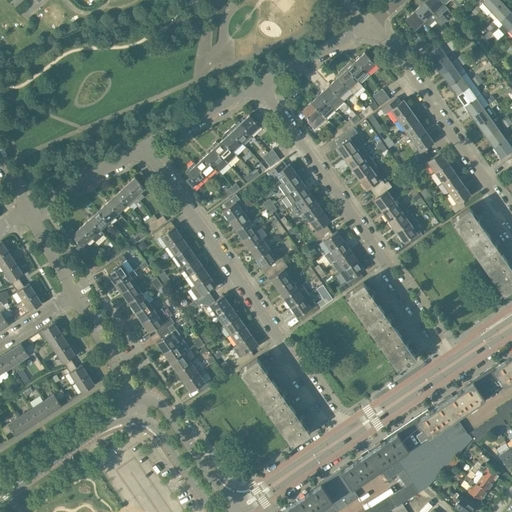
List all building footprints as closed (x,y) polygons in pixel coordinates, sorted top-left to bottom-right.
[(443,3),(440,0),(425,0),(424,1),(434,12),(438,16),(441,13),(447,8),(443,3)] [(500,0),(484,0),(483,2),(491,11),(502,1),(500,0)] [(434,12),(424,1),(415,10),(425,21),(429,25),(435,19),(440,25),(444,22),(438,16),(434,12)] [(495,24),(500,20),(510,10),(502,1),(491,11),(497,18),(493,22),(485,29),(487,32),(490,30),(495,24)] [(472,11),(475,14),(481,9),(478,6),(472,11)] [(415,30),(425,21),(415,10),(405,19),(415,30)] [(511,11),(510,10),(500,20),(495,24),(490,30),(484,36),(487,39),(499,28),(504,34),(509,30),(511,26),(511,11)] [(441,13),(438,16),(444,22),(447,19),(441,13)] [(460,31),(458,33),(465,42),(471,37),(459,23),(453,28),(457,32),(459,30),(460,31)] [(431,45),(440,37),(436,32),(427,41),(431,45)] [(439,45),(427,53),(431,57),(428,59),(433,65),(447,55),(453,51),(445,41),(444,41),(439,45)] [(478,48),(475,43),(470,46),(474,51),(478,48)] [(480,50),(475,54),(479,59),(485,55),(480,50)] [(364,52),(355,60),(366,72),(375,63),(364,52)] [(456,59),(459,62),(466,57),(463,54),(456,59)] [(447,55),(433,65),(437,71),(439,70),(442,74),(454,66),(447,55)] [(468,61),(466,57),(459,62),(461,66),(468,61)] [(350,61),(344,66),(357,80),(366,72),(355,60),(352,63),(350,61)] [(341,73),(337,77),(348,88),(353,94),(362,86),(357,80),(344,66),(339,71),(341,73)] [(454,66),(442,74),(450,84),(462,76),(454,66)] [(480,78),(484,75),(482,72),(478,75),(471,79),(474,83),(481,78),(480,78)] [(450,84),(448,86),(452,92),(454,91),(457,95),(469,86),(467,83),(462,76),(450,84)] [(348,88),(337,77),(328,85),(339,97),(348,88)] [(481,78),(474,83),(476,86),(483,81),(481,78)] [(457,95),(465,105),(476,97),(481,93),(476,86),(474,83),(469,86),(457,95)] [(344,103),(339,97),(328,85),(320,93),(330,105),(335,109),(336,110),(344,103)] [(373,95),(376,100),(386,94),(382,89),(373,95)] [(335,109),(330,105),(320,93),(311,101),(321,113),(326,118),(335,109)] [(386,94),(376,100),(380,106),(390,99),(386,94)] [(489,104),(495,99),(493,96),(486,101),(489,104)] [(391,109),(398,119),(412,110),(404,99),(401,101),(397,97),(381,108),(385,113),(391,109)] [(476,97),(465,105),(472,116),(484,107),(476,97)] [(489,104),(484,107),(472,116),(479,126),(491,118),(486,111),(498,102),(495,99),(489,104)] [(312,121),(321,113),(311,101),(302,110),(312,121)] [(370,105),(366,108),(369,113),(373,111),(378,107),(375,102),(370,105)] [(365,116),(369,113),(366,108),(361,111),(365,116)] [(412,110),(398,119),(406,130),(419,121),(412,110)] [(249,114),(240,122),(251,134),(260,125),(249,114)] [(351,119),(347,121),(351,127),(354,124),(361,119),(357,114),(351,119)] [(501,121),(503,124),(510,120),(508,116),(501,121)] [(491,118),(479,126),(487,136),(498,128),(491,118)] [(511,123),(511,122),(510,120),(503,124),(506,128),(511,123)] [(419,121),(406,130),(413,140),(426,131),(419,121)] [(235,123),(229,128),(242,142),(251,134),(240,122),(237,125),(235,123)] [(346,130),(343,124),(336,129),(340,134),(346,130)] [(342,143),(337,147),(344,158),(357,148),(362,145),(363,144),(355,134),(360,131),(356,126),(348,132),(338,139),(342,143)] [(226,136),(222,139),(233,151),(242,142),(229,128),(224,134),(226,136)] [(498,128),(487,136),(494,147),(506,138),(498,128)] [(336,129),(333,131),(327,136),(330,141),(340,134),(336,129)] [(415,155),(418,160),(428,153),(425,148),(434,141),(426,131),(413,140),(421,151),(415,155)] [(511,149),(511,146),(506,138),(494,147),(502,157),(511,149)] [(216,141),(213,144),(213,147),(214,147),(224,158),(228,162),(236,155),(233,151),(222,139),(218,143),(218,142),(216,141)] [(362,145),(344,158),(352,168),(365,159),(370,155),(362,145)] [(205,155),(215,167),(219,171),(228,162),(224,158),(214,147),(205,155)] [(267,161),(277,154),(273,149),(264,156),(267,161)] [(428,161),(435,171),(448,162),(441,151),(432,158),(428,153),(418,160),(413,163),(417,168),(428,161)] [(271,166),(280,159),(277,154),(267,161),(271,166)] [(205,155),(196,164),(206,175),(215,167),(205,155)] [(370,155),(365,159),(352,168),(359,178),(372,169),(377,165),(370,155)] [(282,161),(269,170),(273,175),(276,173),(283,182),(297,173),(290,163),(285,166),(282,161)] [(190,176),(185,181),(192,188),(197,183),(206,175),(196,164),(194,162),(188,166),(190,169),(187,172),(190,176)] [(435,171),(443,182),(456,172),(448,162),(435,171)] [(372,169),(359,178),(366,189),(372,185),(375,190),(385,184),(381,179),(380,180),(372,169)] [(252,171),(244,177),(248,182),(252,180),(256,177),(252,171)] [(443,182),(450,192),(463,183),(456,172),(443,182)] [(283,182),(279,185),(286,195),(290,192),(303,182),(297,173),(283,182)] [(135,176),(126,184),(137,196),(140,200),(145,196),(141,192),(146,187),(135,176)] [(388,181),(385,184),(375,190),(379,195),(374,199),(381,209),(394,200),(387,190),(392,186),(388,181)] [(310,192),(303,182),(290,192),(286,195),(292,204),(297,201),(310,192)] [(471,194),(463,183),(450,192),(457,203),(452,207),(455,211),(465,205),(462,200),(471,194)] [(117,193),(128,204),(129,206),(133,202),(136,204),(140,200),(137,196),(126,184),(117,193)] [(222,200),(232,194),(228,189),(219,195),(222,200)] [(310,192),(297,201),(303,211),(317,201),(310,192)] [(108,201),(119,213),(128,204),(117,193),(108,201)] [(223,211),(230,220),(243,211),(247,208),(236,194),(224,202),(227,207),(223,211)] [(394,200),(381,209),(389,220),(402,211),(394,200)] [(108,201),(99,209),(110,221),(119,213),(108,201)] [(317,201),(303,211),(310,220),(324,211),(317,201)] [(452,220),(470,244),(488,232),(470,207),(452,220)] [(99,209),(90,217),(101,229),(110,221),(99,209)] [(250,220),(243,211),(230,220),(236,229),(250,220)] [(313,232),(317,238),(330,229),(326,224),(330,220),(324,211),(310,220),(317,230),(313,232)] [(402,211),(389,220),(396,230),(409,221),(415,217),(412,212),(406,217),(402,211)] [(148,226),(158,219),(154,214),(144,221),(148,226)] [(163,215),(158,219),(148,226),(152,231),(167,220),(163,215)] [(90,217),(81,225),(92,237),(96,242),(105,233),(101,229),(90,217)] [(415,217),(409,221),(396,230),(404,241),(408,238),(412,242),(422,235),(418,231),(417,232),(412,226),(418,221),(415,217)] [(257,230),(250,220),(236,229),(243,239),(257,230)] [(83,246),(92,237),(81,225),(72,234),(80,243),(75,248),(82,254),(87,250),(83,246)] [(162,237),(168,246),(182,236),(174,226),(166,231),(163,226),(153,233),(158,240),(162,237)] [(333,234),(330,229),(317,238),(321,242),(324,240),(331,250),(344,240),(337,231),(333,234)] [(263,239),(257,230),(243,239),(250,248),(263,239)] [(505,256),(488,232),(470,244),(487,269),(505,256)] [(175,255),(189,246),(182,236),(168,246),(175,255)] [(270,248),(263,239),(250,248),(256,258),(270,248)] [(344,240),(331,250),(338,259),(351,250),(344,240)] [(175,255),(182,265),(195,255),(189,246),(175,255)] [(310,258),(316,254),(311,246),(304,250),(310,258)] [(277,258),(270,248),(256,258),(264,268),(268,265),(272,270),(284,261),(280,256),(277,258)] [(0,254),(0,263),(4,271),(16,263),(8,250),(0,254)] [(108,262),(118,255),(114,250),(105,257),(108,262)] [(358,259),(351,250),(338,259),(332,263),(339,272),(344,269),(358,259)] [(110,264),(105,267),(108,272),(115,283),(129,273),(134,270),(123,255),(120,257),(110,264)] [(185,270),(189,275),(202,265),(195,255),(182,265),(176,269),(180,273),(185,270)] [(511,287),(511,266),(505,256),(487,269),(504,293),(511,287)] [(344,269),(340,272),(347,281),(348,281),(351,286),(363,277),(360,272),(364,268),(358,259),(344,269)] [(143,269),(148,265),(145,260),(140,264),(143,269)] [(288,266),(284,261),(272,270),(275,275),(271,278),(278,287),(291,278),(284,268),(288,266)] [(16,263),(4,271),(13,284),(21,280),(18,276),(23,273),(16,263)] [(209,275),(202,265),(189,275),(196,285),(209,275)] [(122,292),(136,283),(133,278),(137,275),(134,270),(129,273),(115,283),(118,286),(117,288),(120,292),(122,292)] [(195,300),(199,305),(212,296),(208,291),(216,285),(209,275),(196,285),(190,289),(197,299),(195,300)] [(278,287),(284,297),(298,287),(291,278),(278,287)] [(18,291),(13,294),(17,302),(23,298),(23,300),(35,292),(29,282),(24,285),(22,282),(15,286),(15,287),(18,291)] [(346,294),(363,319),(381,306),(364,282),(346,294)] [(122,292),(129,302),(143,293),(136,283),(122,292)] [(302,284),(298,287),(284,297),(291,306),(304,296),(309,293),(302,284)] [(326,302),(332,298),(322,284),(316,288),(326,302)] [(35,292),(23,300),(30,310),(42,302),(35,292)] [(129,302),(136,312),(150,302),(143,293),(129,302)] [(298,316),(302,321),(319,308),(309,293),(304,296),(291,306),(298,316)] [(210,305),(216,314),(230,304),(223,295),(215,301),(212,296),(202,303),(206,308),(210,305)] [(136,312),(143,322),(157,312),(150,302),(136,312)] [(216,314),(223,324),(237,315),(230,304),(216,314)] [(5,309),(9,316),(13,313),(9,306),(5,309)] [(363,319),(380,344),(398,331),(381,306),(363,319)] [(9,316),(5,309),(1,311),(0,312),(0,329),(9,323),(6,318),(9,316)] [(17,318),(25,313),(23,309),(14,315),(17,318)] [(157,312),(143,322),(150,332),(155,328),(158,333),(168,327),(172,323),(174,322),(170,317),(168,318),(162,309),(157,312)] [(230,334),(244,324),(237,315),(223,324),(230,334)] [(44,341),(48,339),(60,331),(54,321),(42,329),(43,330),(39,333),(44,341)] [(172,323),(168,327),(158,333),(162,338),(157,342),(164,351),(177,342),(182,338),(172,323)] [(230,334),(237,344),(251,334),(244,324),(230,334)] [(69,344),(60,331),(48,339),(57,352),(69,344)] [(397,368),(415,356),(398,331),(380,344),(397,368)] [(258,344),(251,334),(237,344),(244,354),(236,360),(239,365),(254,355),(250,350),(258,344)] [(19,360),(32,352),(28,344),(24,347),(21,342),(11,348),(19,360)] [(32,342),(28,344),(32,352),(36,349),(32,342)] [(170,361),(184,351),(177,342),(164,351),(170,361)] [(69,344),(57,352),(65,365),(66,365),(73,361),(70,357),(75,354),(69,344)] [(11,348),(0,355),(0,359),(6,369),(19,360),(11,348)] [(177,371),(191,361),(184,351),(170,361),(177,371)] [(491,366),(504,385),(511,379),(511,354),(500,363),(499,361),(491,366)] [(274,381),(257,357),(239,369),(256,394),(274,381)] [(177,371),(184,381),(198,371),(191,361),(177,371)] [(74,363),(67,367),(67,368),(76,381),(88,374),(81,363),(76,366),(74,363)] [(491,366),(472,379),(485,398),(504,385),(491,366)] [(23,368),(18,371),(22,378),(27,374),(23,368)] [(205,382),(198,371),(184,381),(191,391),(196,388),(200,393),(210,386),(206,381),(205,382)] [(94,383),(88,374),(76,381),(82,391),(94,383)] [(457,417),(485,398),(472,379),(465,384),(466,386),(452,395),(451,393),(444,398),(457,417)] [(292,406),(274,381),(256,394),(274,419),(292,406)] [(25,396),(32,392),(29,388),(22,392),(25,396)] [(57,390),(62,397),(66,395),(61,388),(57,390)] [(44,399),(51,411),(62,404),(58,400),(62,397),(57,390),(44,399)] [(416,417),(428,436),(456,417),(457,417),(444,398),(437,403),(438,405),(424,414),(423,412),(416,417)] [(51,411),(44,399),(31,407),(38,420),(51,411)] [(507,416),(511,412),(505,402),(500,406),(507,416)] [(291,444),(292,443),(310,431),(292,406),(274,419),(291,444)] [(495,409),(498,413),(502,419),(507,416),(500,406),(495,409)] [(31,407),(18,416),(25,428),(38,420),(31,407)] [(500,426),(501,426),(505,423),(502,419),(498,413),(493,416),(500,426)] [(4,425),(9,432),(13,429),(16,434),(25,428),(18,416),(4,425)] [(495,430),(500,426),(493,416),(488,420),(495,430)] [(418,492),(428,485),(445,467),(449,462),(454,457),(471,438),(468,433),(467,433),(456,417),(428,436),(416,417),(396,430),(409,449),(381,468),(388,479),(403,469),(411,481),(418,492)] [(490,433),(495,430),(488,420),(483,423),(490,433)] [(485,436),(490,433),(483,423),(478,426),(485,436)] [(0,427),(5,434),(9,432),(4,425),(0,427)] [(480,440),(485,436),(478,426),(473,430),(480,440)] [(381,468),(409,449),(396,430),(388,435),(390,437),(376,446),(375,444),(368,449),(381,468)] [(473,430),(468,433),(471,438),(477,442),(480,440),(473,430)] [(508,467),(511,463),(511,450),(509,445),(498,452),(508,467)] [(347,463),(339,468),(352,487),(381,468),(368,449),(361,454),(362,456),(348,465),(347,463)] [(476,460),(473,465),(494,480),(500,471),(486,461),(489,457),(483,453),(477,460),(476,460)] [(454,466),(458,460),(454,457),(449,462),(454,466)] [(449,462),(445,467),(450,471),(454,466),(449,462)] [(487,489),(494,480),(473,465),(470,469),(467,474),(487,489)] [(333,500),(352,487),(339,468),(320,481),(333,500)] [(481,498),(487,489),(467,474),(463,479),(464,479),(461,484),(469,490),(468,491),(470,493),(473,495),(474,493),(481,498)] [(332,500),(333,500),(320,481),(312,486),(314,488),(300,497),(298,495),(291,500),(299,511),(315,511),(320,509),(322,511),(334,511),(338,509),(332,500)] [(406,485),(413,495),(418,492),(411,481),(406,485)] [(408,498),(413,495),(406,485),(401,488),(408,498)] [(401,488),(396,491),(403,502),(408,498),(401,488)] [(398,505),(402,502),(403,502),(396,491),(391,495),(398,505)] [(458,500),(454,505),(464,511),(470,511),(475,505),(459,493),(455,498),(458,500)] [(391,495),(386,498),(393,508),(398,505),(391,495)] [(381,501),(387,511),(389,511),(393,508),(386,498),(381,501)] [(299,511),(291,500),(284,505),(286,507),(278,511),(299,511)] [(381,501),(376,505),(380,511),(387,511),(381,501)] [(408,511),(402,502),(398,505),(393,508),(389,511),(390,511),(408,511)]
